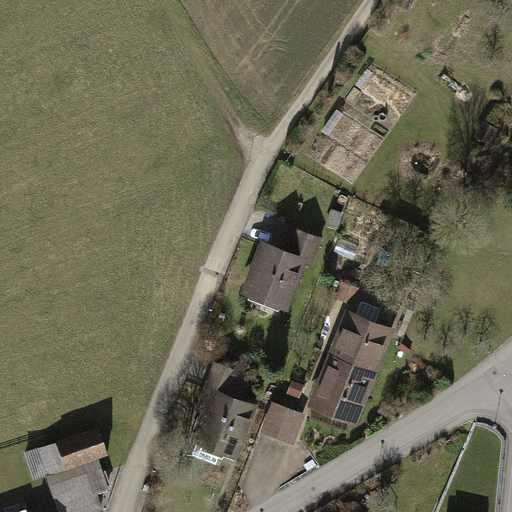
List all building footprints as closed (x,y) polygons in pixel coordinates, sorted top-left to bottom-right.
[(284,248),(311,260),(315,261),(326,237),(295,223),(284,248)] [(311,260),(284,248),(266,239),(243,289),(289,309),(311,260)] [(361,286),(341,279),(336,295),(356,301),(361,286)] [(393,327),(349,309),(311,403),(356,421),(393,327)] [(217,361),(207,387),(242,401),(252,375),(217,361)] [(242,401),(207,387),(199,408),(208,411),(192,453),(217,462),(223,447),(235,452),(253,405),(242,401)] [(304,410),(274,399),(264,428),(293,438),(304,410)] [(101,429),(30,451),(37,473),(53,468),(66,511),(81,511),(102,505),(89,462),(109,455),(101,429)]
